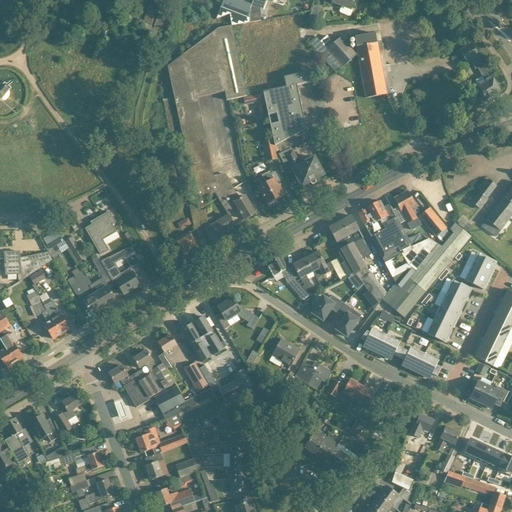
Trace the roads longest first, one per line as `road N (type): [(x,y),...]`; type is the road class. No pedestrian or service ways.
road 1 (track): [(170,281),(19,59)]
road 2 (secondary): [(71,357),(271,240)]
road 3 (residential): [(264,228),(69,343)]
road 4 (residential): [(419,391),(371,368),(236,275)]
road 5 (residential): [(87,368),(236,275)]
road 6 (residential): [(138,511),(87,368)]
road 7 (secondary): [(356,193),(485,127)]
road 8 (residential): [(348,511),(384,471),(419,391)]
